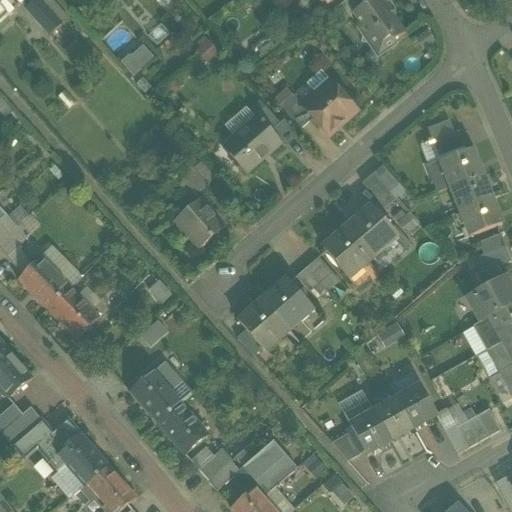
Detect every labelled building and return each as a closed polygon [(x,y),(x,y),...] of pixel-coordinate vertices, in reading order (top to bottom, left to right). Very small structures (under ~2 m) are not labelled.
[(61,24),(39,0),(35,0),(26,9),(49,35),(61,24)] [(379,0),(351,0),(341,7),(352,23),(354,21),(351,17),(363,8),(364,9),(377,0),(378,0),(379,1),(380,0),(379,0)] [(378,0),(377,0),(364,9),(363,8),(351,17),(354,21),(363,33),(361,44),(377,47),(381,53),(406,36),(391,14),(389,16),(379,1),(378,0)] [(144,45),(121,62),(132,76),(155,59),(144,45)] [(332,87),(321,97),(317,93),(301,107),(300,108),(312,122),(328,140),(357,114),(345,101),(346,96),(340,90),(335,90),(332,87)] [(292,97),(278,110),(299,134),(312,122),(300,108),(301,107),(292,97)] [(281,122),(262,101),(249,112),(256,120),(257,119),(269,132),(281,122)] [(256,120),(225,147),(249,174),(281,146),(269,132),(257,119),(256,120)] [(458,134),(432,144),(440,165),(466,155),(458,134)] [(432,144),(421,149),(429,169),(440,165),(432,144)] [(466,155),(440,165),(450,190),(481,178),(472,153),(466,155)] [(208,186),(190,165),(177,176),(195,197),(208,186)] [(440,165),(429,169),(439,195),(450,190),(440,165)] [(398,186),(382,168),(373,176),(389,194),(398,186)] [(389,194),(373,176),(361,186),(384,212),(395,202),(389,194)] [(481,178),(450,190),(459,214),(491,202),(481,178)] [(201,202),(176,224),(202,253),(227,230),(201,202)] [(491,202),(459,214),(469,239),(501,227),(491,202)] [(371,210),(347,231),(372,260),(385,249),(383,248),(395,237),(371,210)] [(6,219),(0,224),(0,243),(16,229),(6,219)] [(16,229),(0,243),(0,254),(4,259),(25,240),(16,229)] [(372,260),(347,231),(322,252),(347,280),(359,269),(360,271),(372,260)] [(500,237),(478,245),(483,257),(476,260),(477,260),(504,249),(500,237)] [(504,249),(477,260),(482,275),(497,269),(510,264),(504,249)] [(339,284),(318,260),(307,270),(327,294),(339,284)] [(67,290),(40,261),(17,282),(44,311),(67,290)] [(497,269),(482,275),(474,278),(482,292),(466,301),(479,325),(480,326),(488,321),(511,307),(511,293),(504,280),(505,280),(504,279),(503,280),(497,269)] [(327,294),(307,270),(296,280),(316,303),(327,294)] [(159,282),(150,291),(162,304),(171,295),(159,282)] [(311,311),(286,283),(262,304),(288,333),(300,323),(299,321),(311,311)] [(96,320),(67,290),(44,311),(73,342),(96,320)] [(288,333),(262,304),(238,325),(245,334),(261,352),(262,353),(274,343),(275,344),(288,333)] [(511,307),(488,321),(501,344),(511,337),(511,307)] [(488,321),(480,326),(479,325),(476,327),(489,351),(501,344),(488,321)] [(150,349),(169,333),(159,322),(141,337),(150,349)] [(398,324),(379,333),(385,346),(404,337),(398,324)] [(261,352),(245,334),(236,341),(252,359),(261,352)] [(511,337),(501,344),(511,362),(511,337)] [(511,368),(511,362),(501,344),(489,351),(502,374),(504,373),(511,368)] [(181,345),(165,358),(173,368),(189,355),(181,345)] [(4,349),(0,352),(0,393),(7,402),(31,381),(4,349)] [(180,407),(153,375),(129,396),(156,427),(180,407)] [(419,388),(396,402),(412,431),(436,418),(419,388)] [(412,431),(396,402),(373,414),(389,444),(412,431)] [(367,404),(343,417),(350,429),(350,427),(373,414),(367,404)] [(13,407),(0,418),(0,435),(0,436),(22,418),(22,417),(13,407)] [(206,438),(180,407),(156,427),(182,459),(206,438)] [(22,418),(0,436),(11,448),(12,448),(40,423),(30,411),(22,417),(22,418)] [(488,412),(477,418),(489,439),(500,433),(488,412)] [(373,414),(350,427),(350,429),(366,457),(389,444),(373,414)] [(489,439),(477,418),(467,424),(478,445),(489,439)] [(40,423),(12,448),(24,462),(37,451),(35,450),(51,436),(40,423)] [(108,469),(80,438),(67,423),(51,436),(35,450),(37,451),(57,475),(65,468),(84,490),(108,469)] [(478,445),(467,424),(456,430),(468,451),(478,445)] [(456,430),(454,427),(443,433),(457,457),(468,451),(456,430)] [(348,436),(331,446),(347,464),(360,457),(348,436)] [(273,445),(243,471),(257,486),(254,489),(263,500),(274,490),(296,471),(273,445)] [(221,452),(197,473),(207,484),(229,465),(230,463),(221,452)] [(229,465),(207,484),(215,494),(237,475),(229,465)] [(122,511),(135,501),(108,469),(84,490),(102,511),(122,511)] [(263,500),(254,489),(229,511),(230,511),(291,511),(292,511),(292,510),(274,490),(263,500)] [(13,511),(0,494),(0,511),(13,511)]
